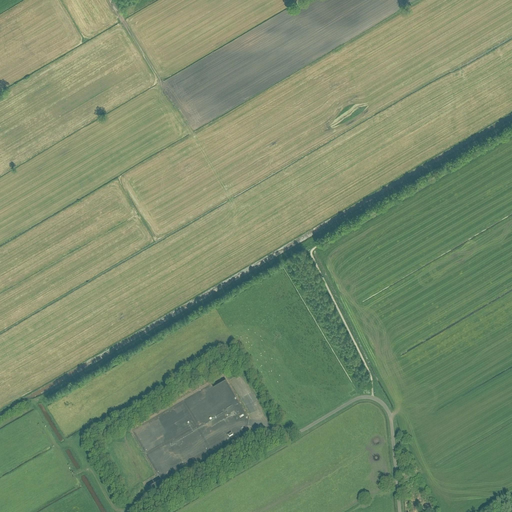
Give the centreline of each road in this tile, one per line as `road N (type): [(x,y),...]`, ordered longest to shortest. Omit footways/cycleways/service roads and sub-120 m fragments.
road 1 (track): [(113,511),(39,396)]
road 2 (unclassified): [(400,511),(390,415),(373,399)]
